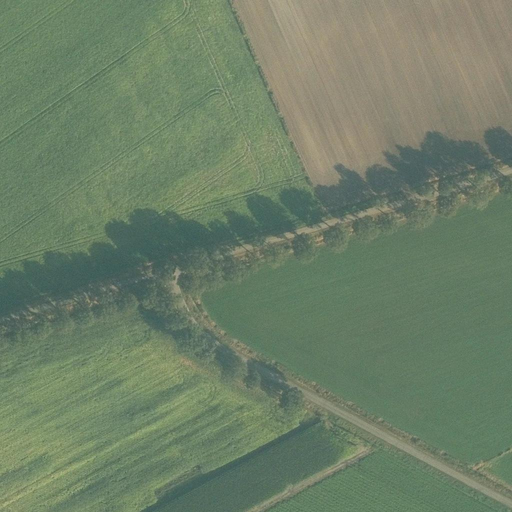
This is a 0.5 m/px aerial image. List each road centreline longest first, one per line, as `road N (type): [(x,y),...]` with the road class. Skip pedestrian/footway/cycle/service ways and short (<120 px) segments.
road 1 (unclassified): [(511,503),(212,341),(193,323),(167,270)]
road 2 (unclassified): [(167,270),(511,168)]
road 3 (unclassified): [(0,320),(167,270)]
